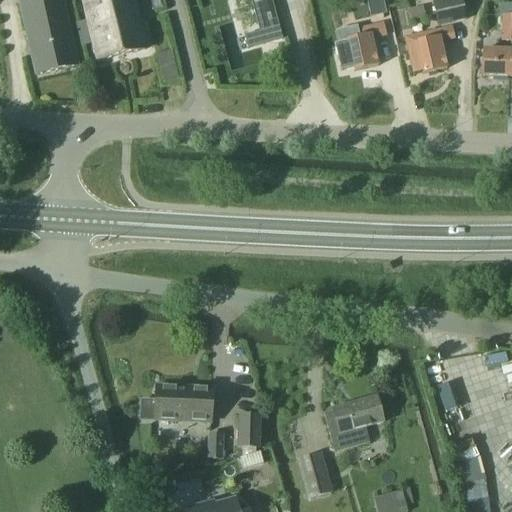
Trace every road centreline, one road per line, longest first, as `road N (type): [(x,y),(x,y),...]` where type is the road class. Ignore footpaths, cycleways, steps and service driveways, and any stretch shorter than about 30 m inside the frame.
road 1 (unclassified): [(511,335),(106,281),(55,267)]
road 2 (primary): [(59,224),(511,242)]
road 3 (tertiary): [(67,123),(511,147)]
road 4 (unclassified): [(124,511),(55,267)]
